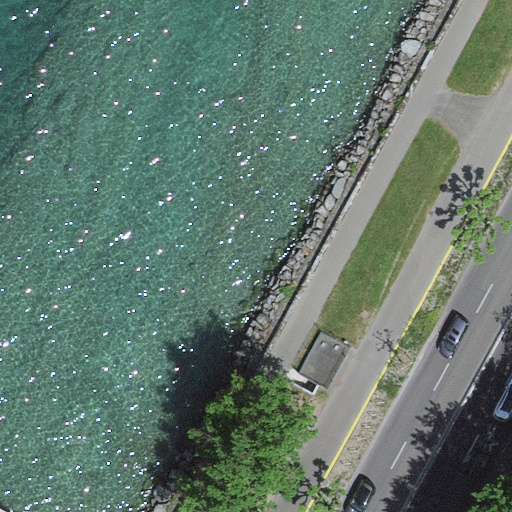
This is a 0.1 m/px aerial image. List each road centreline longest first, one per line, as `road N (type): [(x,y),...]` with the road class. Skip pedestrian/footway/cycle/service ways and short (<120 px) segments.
road 1 (primary): [(511,252),(369,511)]
road 2 (primary): [(443,511),(511,387)]
